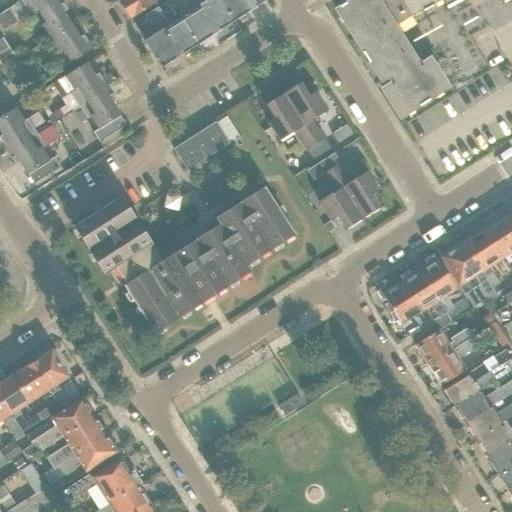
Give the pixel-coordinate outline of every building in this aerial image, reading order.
[(29,15),(52,0),(22,0),(20,1),(29,15)] [(50,39),(71,25),(63,13),(67,10),(60,0),(52,0),(29,15),(38,29),(42,26),(50,39)] [(155,3),(153,0),(119,0),(118,1),(130,19),(155,3)] [(197,45),(215,33),(193,0),(185,0),(189,6),(190,6),(193,10),(180,18),(197,45)] [(234,21),(220,0),(207,0),(204,3),(202,0),(193,0),(215,33),(234,21)] [(220,0),(234,21),(252,10),(245,0),(220,0)] [(245,0),(252,10),(267,0),(245,0)] [(511,0),(351,0),(346,4),(345,3),(344,4),(345,5),(341,7),(341,6),(340,7),(340,8),(336,10),(363,52),(362,53),(363,54),(364,53),(369,61),(368,62),(368,63),(369,62),(381,81),(388,77),(392,83),(382,89),(400,118),(418,107),(420,106),(419,105),(428,100),(429,101),(430,100),(429,100),(448,88),(430,59),(421,65),(396,26),(411,17),(412,17),(423,11),(423,12),(424,11),(424,10),(432,6),(432,7),(433,6),(433,5),(442,0),(447,9),(462,0),(511,0)] [(0,26),(3,31),(17,23),(8,9),(0,14),(0,26)] [(197,45),(180,18),(167,26),(165,22),(166,21),(160,11),(157,14),(154,10),(151,12),(179,56),(197,45)] [(161,68),(179,56),(151,12),(148,14),(150,18),(147,20),(153,30),(154,29),(157,33),(144,41),(161,68)] [(71,25),(50,39),(58,51),(54,54),(63,68),(92,49),(83,35),(79,38),(71,25)] [(0,65),(1,67),(15,58),(8,46),(0,51),(0,65)] [(81,111),(110,93),(98,73),(94,76),(86,63),(65,77),(73,90),(69,92),(81,111)] [(283,94),(315,145),(323,140),(325,139),(319,130),(317,131),(311,121),(327,111),(315,92),(308,97),(300,84),(283,94)] [(110,93),(81,111),(87,119),(90,117),(98,129),(93,133),(100,145),(127,128),(111,103),(116,101),(110,93)] [(306,151),(315,145),(283,94),(266,105),(274,118),(267,123),(279,141),(295,131),(302,141),(300,142),(306,151)] [(0,141),(10,157),(39,138),(27,119),(23,122),(15,109),(0,117),(0,132),(2,135),(0,136),(0,141)] [(187,170),(228,144),(215,123),(173,149),(187,170)] [(39,138),(10,157),(15,165),(19,162),(35,187),(61,170),(54,157),(48,161),(40,149),(44,146),(39,138)] [(312,180),(330,169),(324,159),(306,171),(312,180)] [(330,169),(362,219),(379,208),(371,195),(378,191),(366,172),(350,182),(343,172),(345,171),(339,163),(330,169)] [(346,230),(362,219),(330,169),(320,175),(326,183),(328,182),(334,193),(318,203),(330,221),(337,217),(346,230)] [(247,266),(295,236),(264,187),(215,219),(219,225),(162,263),(151,246),(152,245),(121,196),(73,227),(104,276),(116,269),(126,285),(123,287),(154,335),(251,273),(247,266)] [(511,223),(507,215),(486,229),(504,256),(511,251),(511,223)] [(323,226),(327,233),(334,229),(329,221),(323,226)] [(488,267),(504,256),(486,229),(463,243),(493,287),(499,284),(488,267)] [(485,292),(493,287),(463,243),(441,258),(459,286),(475,275),(485,292)] [(419,271),(450,318),(468,306),(463,298),(451,305),(446,296),(457,289),(438,259),(419,271)] [(449,319),(450,318),(419,271),(400,283),(420,312),(430,306),(438,318),(428,324),(434,333),(439,330),(451,322),(449,319)] [(420,313),(420,312),(400,283),(382,295),(401,325),(412,318),(417,326),(406,332),(414,345),(434,333),(428,324),(427,325),(420,313)] [(427,325),(428,324),(438,318),(430,306),(420,312),(420,313),(427,325)] [(487,326),(495,320),(489,312),(481,318),(487,326)] [(496,320),(487,327),(494,337),(503,330),(496,320)] [(474,336),(476,334),(471,326),(450,339),(452,342),(448,345),(439,330),(434,333),(414,345),(428,366),(468,340),(474,336)] [(468,340),(428,366),(441,386),(465,370),(457,359),(474,349),(468,340)] [(30,364),(59,409),(79,396),(75,390),(63,397),(58,390),(58,389),(55,385),(67,377),(51,351),(37,360),(30,364)] [(479,390),(479,391),(511,369),(511,357),(473,382),(468,373),(442,389),(454,407),(479,390)] [(53,413),(59,409),(30,364),(26,367),(12,377),(28,402),(40,395),(43,399),(48,406),(37,413),(41,420),(53,413)] [(17,409),(28,402),(12,377),(0,384),(0,400),(21,433),(22,432),(41,420),(36,413),(24,420),(20,414),(17,409)] [(464,424),(490,407),(489,407),(511,392),(511,379),(483,397),(479,391),(479,390),(454,407),(464,424)] [(284,416),(303,404),(297,394),(278,407),(284,416)] [(61,436),(92,416),(81,399),(50,419),(55,426),(30,442),(31,445),(22,451),(27,459),(37,453),(62,437),(61,436)] [(24,436),(22,432),(21,433),(0,400),(0,420),(2,419),(5,424),(10,431),(16,441),(24,436)] [(475,440),(504,421),(511,415),(511,403),(508,406),(494,414),(490,407),(464,424),(475,440)] [(52,467),(104,434),(92,416),(61,436),(62,437),(67,445),(46,458),(52,467)] [(486,457),(511,440),(511,428),(510,430),(504,421),(475,440),(486,457)] [(104,434),(52,467),(53,468),(43,474),(49,485),(80,465),(85,473),(115,453),(104,434)] [(497,474),(511,464),(511,440),(486,457),(497,474)] [(14,441),(4,448),(11,460),(21,453),(14,441)] [(218,464),(224,460),(220,454),(214,458),(218,464)] [(108,504),(136,485),(135,484),(138,482),(133,473),(130,475),(120,460),(92,478),(89,474),(70,487),(75,496),(95,483),(108,504)] [(34,494),(44,487),(30,464),(19,470),(34,494)] [(508,491),(511,488),(511,464),(497,474),(508,491)] [(0,511),(14,503),(1,482),(0,482),(0,511)] [(137,511),(148,505),(136,485),(108,504),(95,511),(137,511)] [(32,511),(25,500),(6,511),(32,511)]
